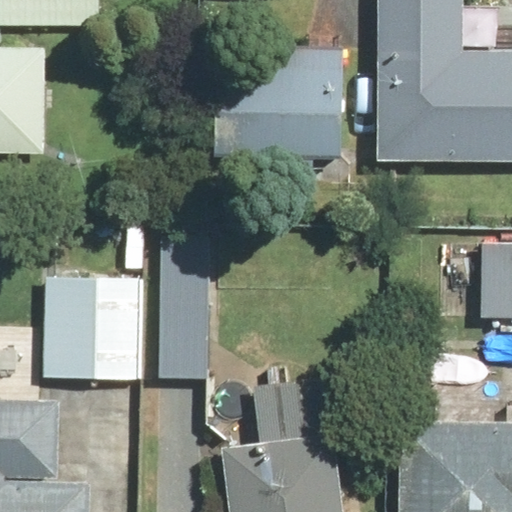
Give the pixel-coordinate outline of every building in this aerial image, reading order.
[(103,0),(0,0),(0,25),(103,27),(103,0)] [(476,0),(389,0),(382,159),(511,161),(511,49),(477,48),(476,0)] [(0,156),(56,158),(60,44),(0,41),(0,156)] [(351,158),(354,48),(228,45),(225,156),(351,158)] [(218,238),(171,237),(168,379),(215,380),(218,238)] [(511,243),(489,243),(486,316),(511,316),(511,243)] [(147,278),(53,274),(49,375),(142,379),(147,278)] [(259,384),(266,437),(232,441),(240,511),(353,511),(337,374),(259,384)] [(71,397),(0,394),(0,511),(99,511),(100,489),(19,487),(19,478),(68,480),(71,397)] [(511,511),(511,422),(411,420),(408,511),(511,511)]
